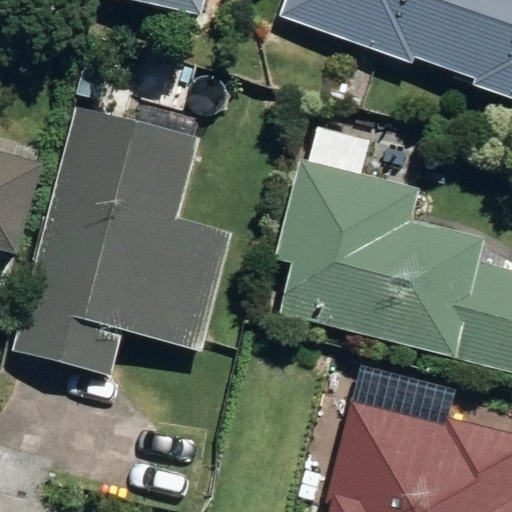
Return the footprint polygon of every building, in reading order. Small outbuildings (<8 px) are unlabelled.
[(105,0),(179,19),(183,0),(105,0)] [(459,89),(511,107),(511,0),(275,0),(269,17),(399,65),(402,58),(463,80),(459,89)] [(1,351),(96,375),(107,333),(183,352),(212,237),(158,222),(178,141),(62,113),(1,351)] [(0,229),(18,167),(0,161),(0,229)] [(270,315),(511,376),(511,275),(459,262),(464,240),(394,222),(402,192),(290,163),(265,260),(283,264),(270,315)] [(317,511),(511,511),(511,498),(503,496),(511,464),(511,438),(437,420),(435,425),(342,400),(317,496),(322,498),(317,511)]
